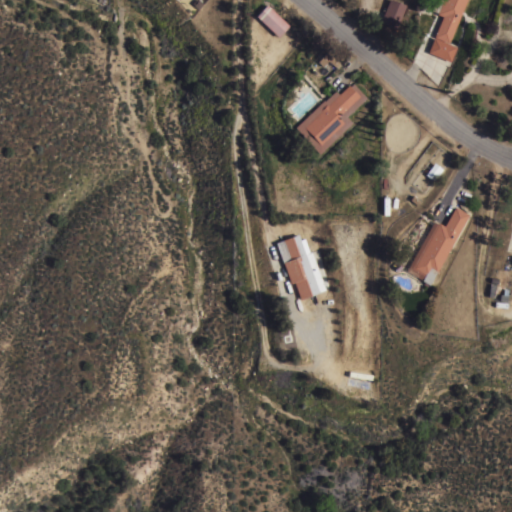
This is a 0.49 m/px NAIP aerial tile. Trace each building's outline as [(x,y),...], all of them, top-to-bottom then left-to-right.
[(387,0),(395,0),(405,4),(395,28),(379,21),(387,0)] [(441,0),(465,0),(448,43),(455,46),(449,61),(426,51),(441,15),(436,13),(441,0)] [(287,25),(277,36),(254,15),(265,4),(287,25)] [(324,52),(329,56),(330,55),(339,64),(336,68),(326,59),(321,65),(316,61),(324,52)] [(323,99),(323,100),(334,89),(338,93),(348,84),(350,86),(353,83),(366,97),(346,115),(352,121),(318,153),(293,126),(323,99)] [(427,283),(426,285),(422,283),(423,281),(421,279),(423,276),(410,268),(436,222),(437,223),(437,222),(443,225),(454,206),(468,214),(428,284),(427,283)] [(304,253),(311,251),(311,252),(312,252),(320,274),(319,274),(322,283),(323,282),(320,275),(325,273),(327,283),(324,284),(325,288),(318,291),(298,299),(292,281),(288,283),(273,242),(297,233),(304,253)]
